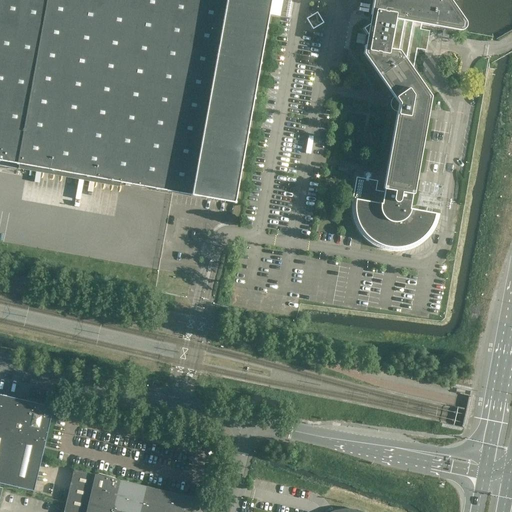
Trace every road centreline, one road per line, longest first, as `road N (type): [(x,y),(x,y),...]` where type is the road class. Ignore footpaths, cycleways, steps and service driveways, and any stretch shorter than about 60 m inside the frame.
road 1 (unclassified): [(251,422),(0,363)]
road 2 (unclassified): [(483,468),(251,422)]
road 3 (secondary): [(511,323),(483,468)]
